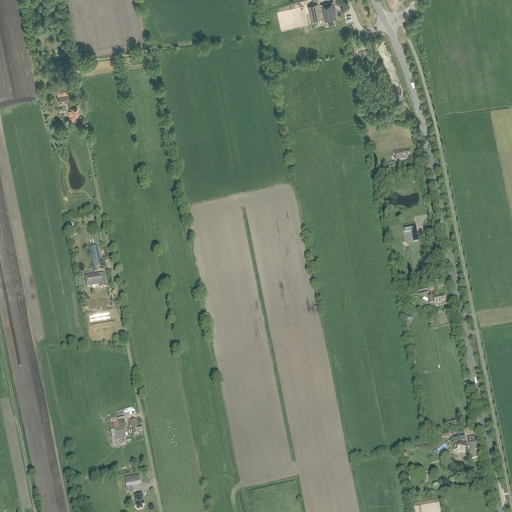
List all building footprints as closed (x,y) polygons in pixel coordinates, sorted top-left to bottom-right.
[(333,21),(336,20),(335,16),(336,15),(333,2),(321,5),(325,23),(328,22),(328,24),(333,23),(333,21)] [(317,5),(308,7),(311,21),(320,19),(317,5)] [(68,102),(67,95),(57,97),(58,104),(68,102)] [(76,106),(77,108),(71,109),(70,109),(71,116),(72,116),(72,118),(71,118),(72,122),(77,121),(77,119),(81,118),(81,114),(79,105),(76,106)] [(405,157),(411,155),(410,151),(406,152),(405,150),(394,152),(396,160),(405,158),(405,157)] [(418,241),(415,224),(403,226),(404,232),(412,231),(414,242),(418,241)] [(90,248),(94,268),(102,266),(98,246),(90,248)] [(105,282),(106,282),(104,272),(97,274),(85,276),(87,287),(99,284),(99,288),(106,286),(105,282)] [(432,303),(435,302),(435,303),(438,302),(438,304),(442,303),(441,302),(443,302),(443,300),(445,300),(444,295),(442,296),(442,295),(434,296),(434,297),(431,297),(431,296),(427,297),(429,304),(433,303),(432,303)] [(112,422),(114,429),(126,426),(123,416),(117,418),(110,419),(111,423),(112,422)] [(138,431),(142,430),(142,426),(138,427),(136,419),(131,420),(129,421),(130,427),(132,426),(133,434),(139,433),(138,431)] [(456,421),(450,422),(446,423),(448,430),(457,428),(456,421)] [(110,430),(111,437),(115,436),(116,440),(118,440),(118,439),(123,438),(123,442),(130,440),(130,437),(126,437),(126,436),(125,436),(125,435),(127,435),(126,431),(124,431),(123,427),(114,429),(114,430),(110,430)] [(454,436),(449,440),(452,444),(455,441),(458,440),(458,441),(465,440),(464,432),(457,433),(457,435),(454,436)] [(468,443),(469,447),(465,446),(465,444),(459,443),(459,444),(457,444),(455,445),(454,446),(453,448),(453,450),(453,451),(454,453),(456,454),(458,454),(460,453),(460,452),(465,452),(465,448),(469,449),(470,453),(471,453),(472,460),(478,459),(477,452),(479,452),(478,448),(477,441),(468,443)] [(138,475),(124,478),(126,487),(140,484),(138,475)] [(141,505),(144,504),(142,493),(134,495),(136,506),(137,506),(137,509),(142,508),(141,505)]
